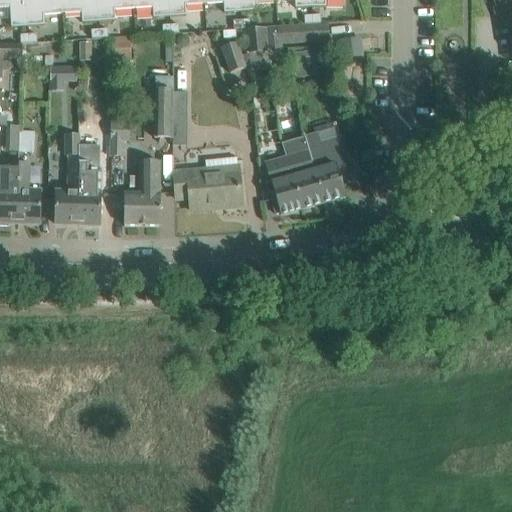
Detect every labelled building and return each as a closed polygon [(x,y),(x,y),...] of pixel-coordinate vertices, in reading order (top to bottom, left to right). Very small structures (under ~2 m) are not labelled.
[(0,0),(0,8),(10,8),(11,29),(28,28),(25,0),(0,0)] [(25,0),(28,28),(44,27),(44,16),(62,15),(61,0),(25,0)] [(61,0),(62,15),(81,14),(82,24),(99,23),(97,0),(61,0)] [(132,0),(97,0),(99,23),(115,22),(115,11),(133,10),(132,0)] [(153,19),(170,18),(168,0),(132,0),(133,10),(152,9),(153,19)] [(168,0),(170,18),(186,17),(186,6),(204,5),(204,0),(168,0)] [(241,13),(239,0),(204,0),(204,5),(223,4),(224,14),(241,13)] [(257,2),(276,0),(275,0),(239,0),(241,13),(257,12),(257,2)] [(275,0),(276,0),(279,0),(294,0),(295,9),(312,8),(311,0),(275,0)] [(311,0),(312,8),(326,8),(325,0),(311,0)] [(312,18),(313,26),(321,25),(320,17),(312,18)] [(313,26),(312,18),(304,18),(305,26),(313,26)] [(249,22),(241,23),(242,31),(250,30),(249,22)] [(242,31),(241,23),(233,23),(234,31),(242,31)] [(170,26),(171,34),(179,34),(178,25),(170,26)] [(282,51),(282,46),(330,42),(329,25),(308,26),(264,30),(267,53),(282,51)] [(163,35),(171,34),(170,26),(162,27),(163,35)] [(107,30),(99,31),(99,39),(107,38),(107,30)] [(245,32),(247,54),(267,53),(264,30),(245,32)] [(91,40),(99,39),(99,31),(91,31),(91,40)] [(36,35),(28,36),(28,44),(36,43),(36,35)] [(28,44),(28,36),(20,36),(20,44),(28,44)] [(131,60),(131,37),(115,37),(115,60),(131,60)] [(230,75),(245,70),(236,45),(222,50),(230,75)] [(21,48),(0,47),(0,60),(21,61),(21,48)] [(327,51),(291,56),(295,81),(331,76),(327,51)] [(62,70),(49,70),(49,95),(62,95),(62,86),(62,70)] [(159,107),(155,107),(155,139),(172,139),(172,120),(173,94),(173,91),(159,91),(159,107)] [(187,120),(187,94),(173,94),(172,120),(187,120)] [(36,151),(36,131),(11,131),(11,150),(36,151)] [(56,194),(56,205),(55,225),(77,226),(79,157),(79,135),(64,135),(64,157),(67,157),(67,166),(69,166),(69,194),(56,194)] [(307,151),(322,205),(345,198),(340,178),(344,177),(345,178),(346,177),(342,165),(348,164),(341,140),(318,147),(315,137),(305,140),(303,135),(302,135),(307,151)] [(110,148),(110,157),(122,158),(122,148),(110,148)] [(285,158),(300,211),(322,205),(307,151),(285,158)] [(89,157),(79,157),(77,226),(99,226),(100,195),(99,195),(100,172),(89,172),(89,157)] [(265,164),(271,184),(275,200),(272,202),(276,216),(280,215),(280,216),(300,211),(285,158),(265,164)] [(140,163),(139,195),(124,195),(124,227),(160,227),(160,195),(160,163),(140,163)] [(8,224),(17,224),(19,164),(9,164),(9,167),(0,166),(0,227),(8,228),(8,224)] [(29,165),(19,164),(17,224),(39,225),(40,193),(28,193),(29,165)] [(190,213),(192,212),(241,208),(238,170),(174,175),(176,201),(189,200),(190,213)]
